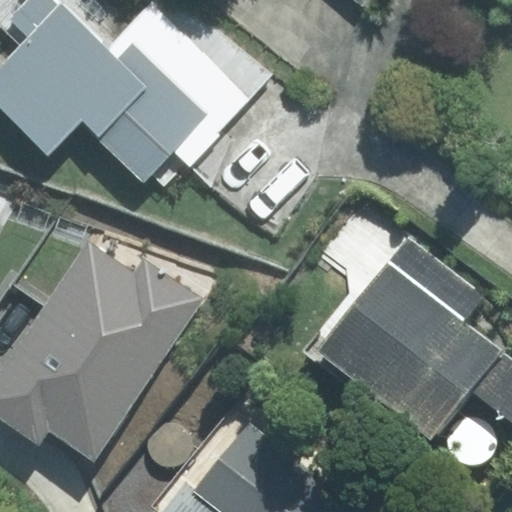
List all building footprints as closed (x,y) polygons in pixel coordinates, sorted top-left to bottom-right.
[(43,0),(30,0),(5,23),(28,50),(0,75),(0,121),(37,162),(78,126),(135,191),(150,178),(159,188),(180,169),(183,174),(222,139),(214,131),(261,89),(180,0),(164,0),(97,60),(43,0)] [(346,0),(357,8),(363,0),(346,0)] [(0,257),(22,215),(0,203),(0,257)] [(96,238),(2,390),(71,432),(77,422),(122,450),(217,296),(151,256),(144,267),(96,238)] [(511,377),(387,277),(310,373),(421,462),(465,408),(511,445),(511,377)] [(347,511),(239,429),(194,488),(226,511),(347,511)]
